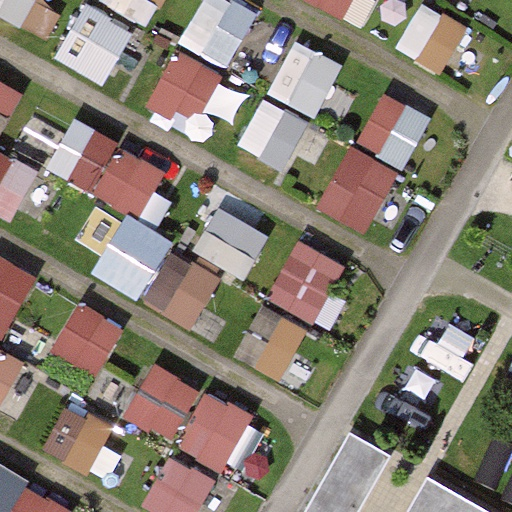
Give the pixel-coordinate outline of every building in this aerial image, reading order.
[(0,0),(0,5),(38,26),(51,0),(0,0)] [(100,0),(71,56),(120,82),(163,0),(100,0)] [(207,0),(154,97),(206,126),(270,8),(255,0),(207,0)] [(323,0),(353,14),(359,0),(323,0)] [(438,0),(425,0),(405,44),(455,66),(477,18),(438,0)] [(276,91),(327,114),(353,58),(301,35),(276,91)] [(0,66),(0,201),(25,212),(46,164),(5,146),(34,81),(0,66)] [(364,137),(413,163),(442,110),(392,84),(364,137)] [(267,93),(247,145),(296,164),(316,112),(267,93)] [(83,112),(54,163),(153,219),(182,168),(83,112)] [(354,140),(326,204),(379,228),(408,164),(354,140)] [(257,273),(285,216),(233,190),(205,247),(257,273)] [(105,276),(213,311),(231,256),(123,221),(105,276)] [(305,232),(274,296),(326,321),(357,257),(305,232)] [(0,246),(0,327),(12,334),(46,271),(0,246)] [(88,296),(52,358),(116,395),(125,380),(108,370),(136,324),(88,296)] [(247,356),(296,374),(316,317),(267,300),(247,356)] [(0,402),(6,406),(33,356),(0,338),(0,402)] [(132,421),(241,463),(264,403),(155,360),(132,421)] [(71,399),(51,448),(102,469),(122,420),(71,399)] [(312,510),(315,511),(363,511),(396,446),(354,426),(312,510)] [(182,447),(148,499),(168,511),(203,511),(227,476),(182,447)] [(0,511),(82,511),(83,510),(0,457),(0,511)] [(511,511),(511,509),(433,469),(410,511),(511,511)]
